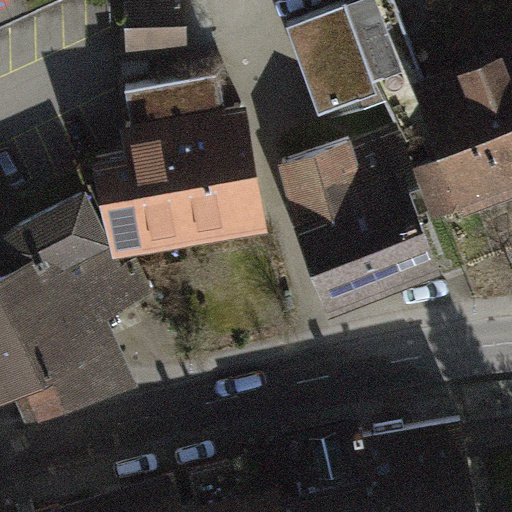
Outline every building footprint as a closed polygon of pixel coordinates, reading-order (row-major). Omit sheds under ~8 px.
[(128,0),(132,53),(191,50),(187,0),(128,0)] [(378,84),(351,0),(342,0),(291,18),(321,107),(378,84)] [(418,158),(438,213),(511,186),(511,42),(455,64),(434,0),(351,0),(379,74),(409,127),(424,121),(433,152),(418,158)] [(133,152),(102,157),(119,253),(276,226),(253,96),(226,101),(220,67),(130,82),(137,118),(128,120),(133,152)] [(346,137),(286,157),(304,222),(333,301),(441,259),(410,181),(420,176),(404,127),(349,146),(346,137)] [(0,267),(0,273),(51,374),(32,384),(43,409),(145,377),(110,318),(153,288),(136,265),(126,270),(77,193),(0,233),(0,246),(8,263),(0,267)] [(0,396),(51,374),(0,273),(0,396)] [(292,440),(269,445),(287,511),(484,511),(462,415),(340,431),(338,420),(292,431),(292,440)] [(287,511),(269,445),(195,466),(204,498),(189,502),(191,511),(287,511)] [(179,471),(45,511),(191,511),(189,502),(179,471)]
